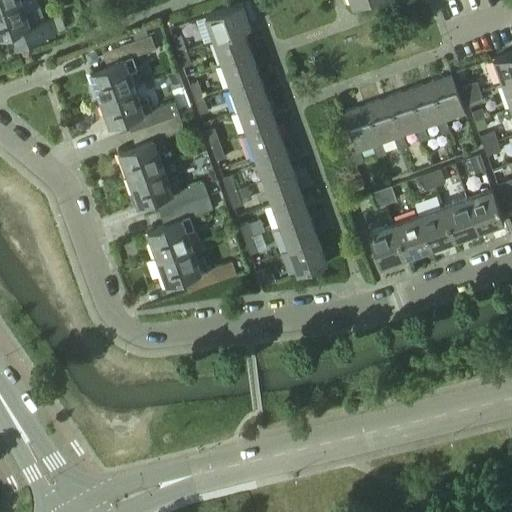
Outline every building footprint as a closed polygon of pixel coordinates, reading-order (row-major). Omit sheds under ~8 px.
[(21,0),(17,0),(0,6),(0,35),(10,32),(15,45),(65,27),(60,13),(37,21),(33,10),(26,12),(21,0)] [(242,28),(250,26),(241,1),(204,15),(212,39),(242,28)] [(242,28),(212,39),(220,62),(251,51),(242,28)] [(177,51),(186,48),(180,33),(172,36),(177,51)] [(89,70),(99,96),(135,84),(130,70),(136,67),(132,56),(155,48),(150,34),(147,35),(133,40),(101,51),(106,64),(89,70)] [(186,48),(177,51),(182,66),(191,63),(186,48)] [(511,49),(492,57),(501,82),(511,78),(511,49)] [(229,85),(259,75),(251,51),(220,62),(229,85)] [(465,112),(451,73),(428,81),(442,120),(437,122),(441,133),(450,129),(446,119),(465,112)] [(237,109),(267,98),(259,75),(229,85),(237,109)] [(510,107),(511,106),(511,78),(501,82),(510,107)] [(194,98),(202,95),(197,80),(189,83),(194,98)] [(476,80),(461,85),(465,95),(480,90),(476,80)] [(442,120),(428,81),(407,88),(421,128),(415,130),(419,140),(428,137),(424,126),(437,122),(442,120)] [(130,131),(179,114),(174,100),(150,108),(147,98),(140,100),(135,84),(99,96),(109,124),(125,118),(130,131)] [(421,128),(407,88),(385,96),(399,135),(394,137),(398,148),(407,145),(403,134),(415,130),(421,128)] [(480,90),(465,95),(468,105),(483,100),(480,90)] [(202,95),(194,98),(199,113),(208,110),(202,95)] [(364,104),(382,154),(385,153),(381,142),(394,137),(399,135),(385,96),(364,104)] [(267,98),(237,109),(245,132),(275,121),(267,98)] [(382,154),(364,104),(342,112),(355,149),(350,151),(355,164),(361,161),(364,160),(360,150),(373,145),(376,156),(382,154)] [(127,177),(163,164),(158,151),(165,148),(160,136),(183,127),(179,114),(130,131),(135,144),(118,150),(127,177)] [(254,156),(284,145),(275,121),(245,132),(254,156)] [(214,127),(205,130),(210,145),(219,142),(214,127)] [(482,145),(497,139),(493,129),(479,134),(482,145)] [(497,139),(482,145),(486,154),(500,149),(497,139)] [(219,142),(210,145),(216,159),(224,156),(219,142)] [(262,179),(292,168),(284,145),(254,156),(262,179)] [(474,171),(485,167),(479,152),(469,156),(474,171)] [(358,174),(363,188),(376,184),(368,159),(364,160),(361,161),(355,164),(358,174)] [(158,211),(207,193),(202,180),(179,188),(175,177),(169,179),(163,164),(127,177),(137,204),(154,198),(158,211)] [(429,170),(434,185),(445,181),(440,167),(429,170)] [(270,202),(300,192),(292,168),(262,179),(270,202)] [(434,185),(429,170),(419,174),(424,189),(434,185)] [(230,173),(222,176),(227,191),(236,188),(230,173)] [(500,194),(511,189),(511,180),(511,178),(496,183),(500,194)] [(380,188),(385,203),(396,199),(391,184),(380,188)] [(503,220),(491,186),(466,195),(478,229),(503,220)] [(236,188),(227,191),(232,206),(241,203),(236,188)] [(370,191),(376,206),(385,203),(380,188),(370,191)] [(511,189),(500,194),(503,203),(511,200),(511,189)] [(279,226),(309,215),(300,192),(270,202),(279,226)] [(156,257),(192,244),(187,230),(194,227),(190,215),(212,207),(207,193),(158,211),(163,224),(146,230),(156,257)] [(441,204),(453,238),(478,229),(466,195),(441,204)] [(453,238),(441,204),(416,213),(429,247),(453,238)] [(429,247),(416,213),(392,221),(404,256),(429,247)] [(287,249),(317,238),(309,215),(279,226),(287,249)] [(247,220),(239,223),(244,238),(252,235),(247,220)] [(367,230),(379,265),(404,256),(392,221),(367,230)] [(252,235),(244,238),(249,253),(258,250),(252,235)] [(296,273),(326,262),(317,238),(287,249),(296,273)] [(187,291),(236,274),(231,260),(209,268),(204,254),(197,257),(192,244),(156,257),(166,283),(183,277),(187,291)] [(261,285),(269,282),(264,267),(255,270),(261,285)]
